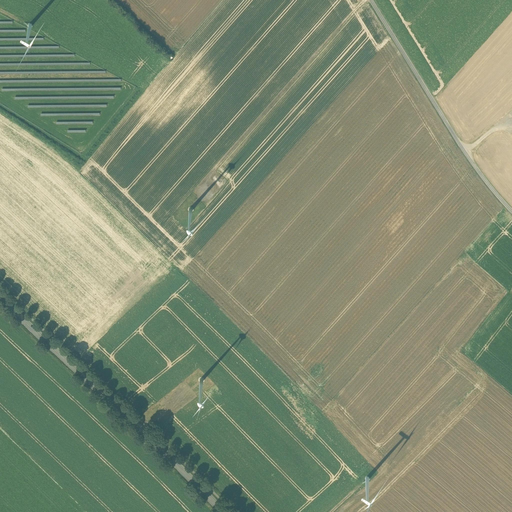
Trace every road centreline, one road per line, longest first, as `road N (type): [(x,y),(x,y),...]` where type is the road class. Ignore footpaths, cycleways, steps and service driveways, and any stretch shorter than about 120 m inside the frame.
road 1 (secondary): [(222,511),(0,299)]
road 2 (unclassified): [(371,0),(465,154),(511,210)]
road 3 (track): [(364,0),(200,189)]
